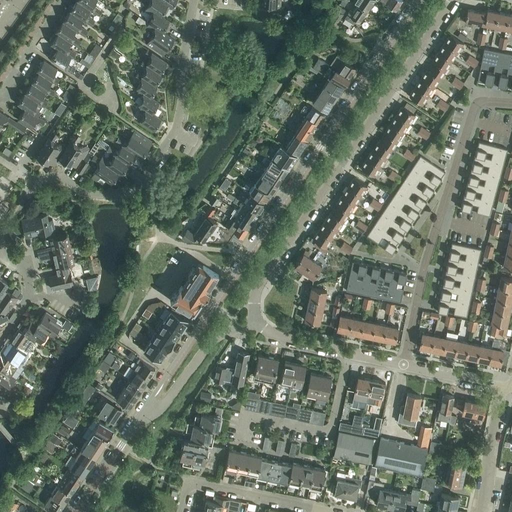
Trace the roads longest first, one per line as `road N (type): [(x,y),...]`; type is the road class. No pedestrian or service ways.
road 1 (residential): [(419,0),(139,418)]
road 2 (residential): [(256,324),(255,294),(452,0)]
road 3 (residential): [(194,0),(175,129),(136,186),(85,194),(60,178),(33,179)]
road 4 (residential): [(511,103),(475,106),(424,264),(403,366)]
road 5 (residential): [(403,366),(275,336),(256,324)]
road 6 (residential): [(139,418),(162,404),(215,341),(256,324)]
road 7 (residential): [(324,511),(188,482)]
road 8 (residential): [(484,511),(502,388)]
